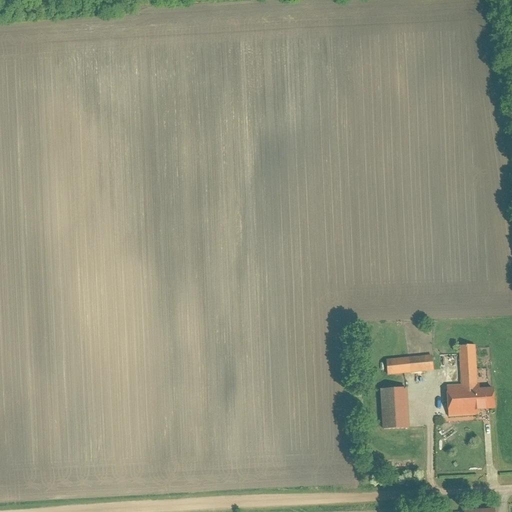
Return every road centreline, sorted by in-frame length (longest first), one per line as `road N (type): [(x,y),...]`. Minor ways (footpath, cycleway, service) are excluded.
road 1 (track): [(381,493),(67,511)]
road 2 (residential): [(511,487),(381,493)]
